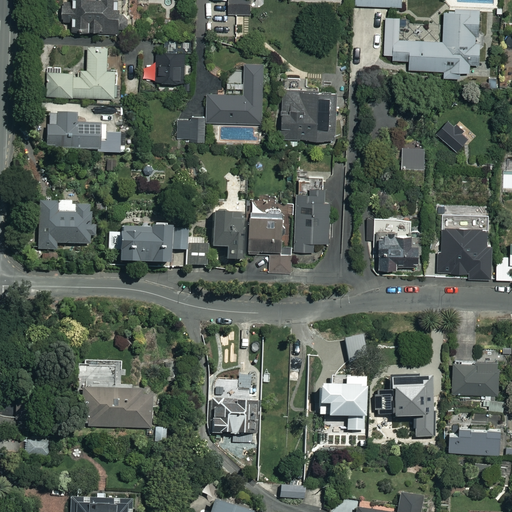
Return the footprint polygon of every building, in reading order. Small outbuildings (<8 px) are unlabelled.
[(119,14),(118,0),(72,0),(72,5),(62,5),(62,23),(73,23),(73,33),(119,33),(119,28),(129,28),(129,14),(119,14)] [(250,0),(228,0),(229,15),(250,14),(250,0)] [(402,0),(355,0),(356,7),(402,8),(402,0)] [(403,43),(403,34),(400,34),(400,18),(384,18),(385,57),(393,57),(393,63),(410,62),(410,72),(445,71),(445,78),(460,78),(459,72),(470,72),(469,64),(479,63),(477,11),(442,11),(443,42),(403,43)] [(87,71),(81,71),(81,76),(76,76),(76,73),(64,72),(64,68),(48,67),(47,97),(116,98),(116,71),(107,71),(108,49),(88,48),(87,71)] [(186,50),(159,51),(160,84),(186,83),(186,50)] [(155,64),(143,64),(143,80),(156,80),(155,64)] [(263,66),(244,66),(244,94),(207,93),(207,125),(263,125),(263,66)] [(137,73),(127,73),(127,94),(137,95),(137,73)] [(336,93),(281,93),(281,140),(336,140),(336,93)] [(74,116),(48,115),(46,150),(100,151),(100,140),(119,141),(120,126),(74,124),(74,116)] [(179,138),(190,138),(191,142),(206,142),(205,119),(178,120),(179,138)] [(427,145),(402,144),(401,185),(426,185),(427,145)] [(297,193),(295,194),(296,252),(315,252),(315,243),(330,243),(329,190),(325,190),(325,176),(297,176),(297,193)] [(42,198),(42,203),(38,203),(38,250),(55,250),(55,244),(89,244),(90,206),(70,206),(70,203),(56,203),(56,198),(42,198)] [(210,248),(224,248),(224,262),(242,262),(241,215),(209,215),(210,248)] [(412,216),(367,216),(367,242),(377,241),(378,270),(395,270),(395,268),(419,268),(419,237),(387,237),(387,234),(412,234),(412,216)] [(281,218),(249,219),(249,251),(282,251),(281,218)] [(167,265),(168,250),(183,250),(184,230),(120,228),(120,234),(107,233),(107,250),(118,251),(117,264),(167,265)] [(464,267),(464,274),(469,274),(469,279),(493,280),(493,246),(485,246),(486,229),(442,228),(442,238),(429,238),(428,262),(438,263),(438,273),(454,273),(454,267),(464,267)] [(496,257),(496,280),(511,280),(511,243),(510,244),(510,257),(496,257)] [(367,357),(362,335),(341,339),(346,362),(367,357)] [(475,398),(475,395),(481,395),(481,400),(492,400),(492,395),(499,394),(497,348),(479,348),(480,360),(452,361),(453,396),(464,395),(464,399),(475,398)] [(402,385),(402,367),(385,368),(386,385),(402,385)] [(239,389),(248,389),(248,396),(258,396),(258,376),(239,377),(239,389)] [(318,386),(319,415),(326,415),(326,419),(347,419),(347,433),(365,432),(363,377),(344,378),(344,385),(318,386)] [(150,429),(151,388),(81,387),(80,427),(150,429)] [(237,398),(208,399),(210,429),(222,429),(222,435),(258,434),(257,401),(237,402),(237,398)] [(415,413),(383,414),(383,423),(377,424),(378,450),(402,449),(401,439),(437,438),(436,399),(414,400),(415,413)] [(508,409),(508,404),(504,404),(504,402),(490,402),(490,413),(504,413),(504,409),(508,409)] [(166,427),(155,429),(157,444),(168,442),(166,427)] [(499,428),(458,428),(458,433),(449,433),(449,454),(499,454),(499,428)] [(48,442),(25,441),(24,454),(47,456),(48,442)] [(303,485),(280,484),(279,498),(302,499),(303,485)] [(131,511),(131,510),(124,510),(124,500),(119,500),(119,497),(109,497),(109,500),(105,499),(105,494),(97,494),(97,499),(82,499),(81,505),(70,504),(69,511),(131,511)] [(418,511),(420,499),(398,495),(395,511),(373,511),(355,509),(354,511),(418,511)] [(249,511),(211,502),(208,511),(249,511)]
